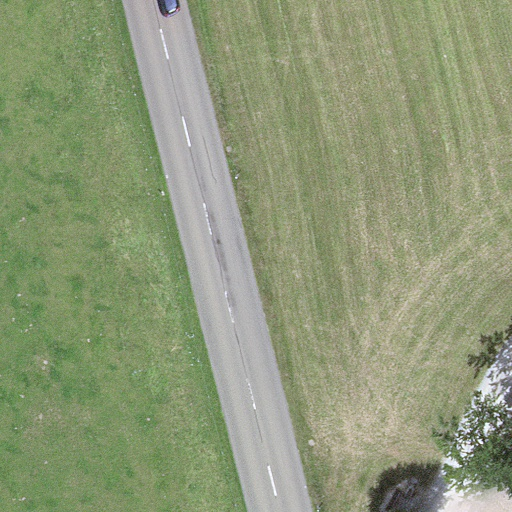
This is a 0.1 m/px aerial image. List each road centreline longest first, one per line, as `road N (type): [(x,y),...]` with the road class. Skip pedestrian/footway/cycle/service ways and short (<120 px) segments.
road 1 (tertiary): [(153,0),(281,511)]
road 2 (track): [(449,507),(511,401)]
